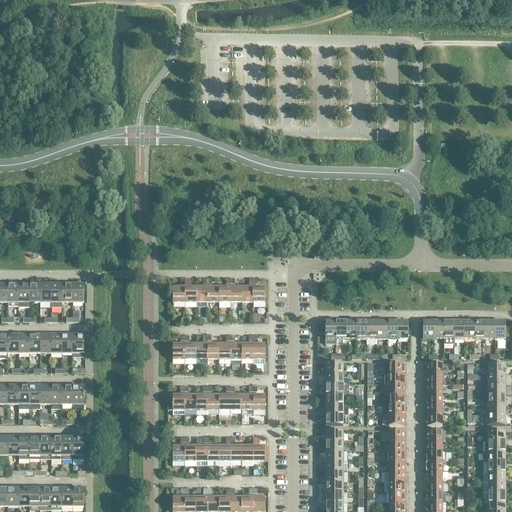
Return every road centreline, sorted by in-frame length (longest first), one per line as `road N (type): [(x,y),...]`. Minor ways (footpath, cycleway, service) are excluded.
road 1 (unclassified): [(0,167),(108,137),(159,135),(269,168),(412,182)]
road 2 (residential): [(295,511),(295,265),(421,261)]
road 3 (unknown): [(180,23),(258,32),(377,0)]
road 4 (unknown): [(0,33),(52,9),(96,2),(160,6),(180,23)]
road 5 (unknown): [(295,317),(150,325)]
road 6 (unknown): [(295,377),(151,376)]
road 7 (unknown): [(295,479),(151,479)]
